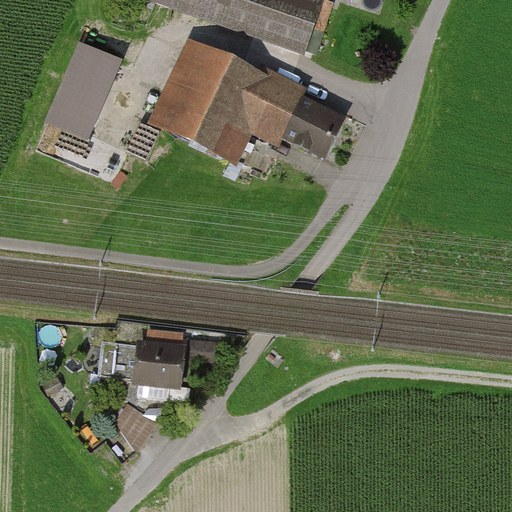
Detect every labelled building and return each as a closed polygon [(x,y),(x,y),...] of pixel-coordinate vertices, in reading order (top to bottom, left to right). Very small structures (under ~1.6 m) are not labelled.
[(155,0),(171,6),(306,54),(325,0),(155,0)] [(192,38),(152,123),(238,162),(251,134),(281,147),(285,138),(306,94),(307,91),(277,77),(270,74),(192,38)] [(126,62),(82,42),(45,122),(90,142),(126,62)] [(285,138),(327,158),(348,114),(306,94),(285,138)] [(183,340),(140,337),(139,342),(137,378),(137,383),(180,386),(183,340)] [(226,337),(195,337),(195,361),(226,361),(226,337)] [(102,376),(137,378),(139,342),(105,340),(102,376)] [(117,416),(140,449),(159,418),(132,402),(117,416)]
